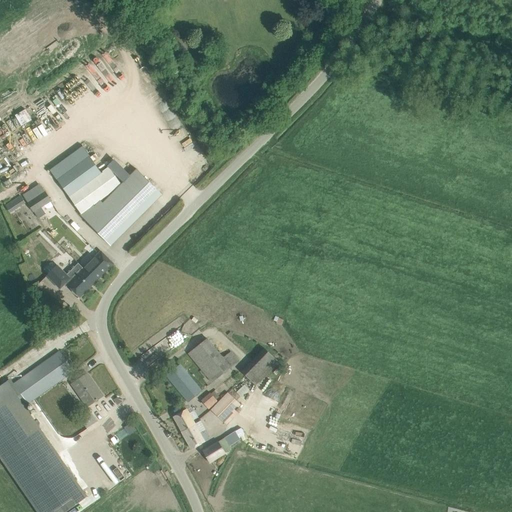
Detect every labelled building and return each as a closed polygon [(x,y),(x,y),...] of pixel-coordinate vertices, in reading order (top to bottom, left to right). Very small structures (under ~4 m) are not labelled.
[(96,139),(100,140),(105,140),(110,139),(115,137),(118,133),(121,129),(122,125),(122,121),(121,116),(119,112),(116,109),(113,107),(109,105),(106,104),(101,104),(97,106),(93,108),(90,110),(87,115),(86,120),(85,124),(87,129),(89,133),(92,137),(96,139)] [(57,180),(81,214),(91,203),(95,207),(99,203),(100,205),(121,184),(109,167),(101,173),(90,156),(57,180)] [(162,195),(136,169),(121,184),(100,205),(99,203),(95,207),(91,203),(81,214),(80,214),(86,220),(85,220),(111,245),(162,195)] [(41,208),(51,201),(45,192),(28,203),(38,219),(45,214),(41,208)] [(25,203),(20,197),(15,200),(20,207),(25,203)] [(65,282),(64,284),(66,287),(68,285),(80,296),(113,264),(101,252),(84,269),(78,263),(66,275),(69,278),(65,282)] [(51,262),(44,269),(48,273),(47,275),(60,287),(64,284),(65,282),(69,278),(66,275),(56,265),(55,266),(51,262)] [(205,374),(212,383),(239,360),(231,351),(223,358),(207,339),(189,354),(202,370),(199,372),(202,376),(205,374)] [(267,347),(244,372),(258,385),(281,360),(267,347)] [(14,384),(28,404),(65,377),(74,371),(59,351),(51,357),(14,384)] [(166,375),(188,402),(202,391),(180,364),(166,375)] [(89,405),(87,406),(88,407),(102,396),(87,374),(72,384),(79,394),(81,393),(89,405)] [(63,511),(87,495),(7,380),(0,385),(0,457),(37,511),(63,511)] [(37,403),(48,420),(73,403),(62,386),(37,403)] [(201,401),(208,409),(218,401),(216,400),(220,397),(214,391),(211,394),(210,393),(201,401)] [(228,392),(224,395),(210,410),(226,425),(233,418),(229,415),(236,407),(240,404),(228,392)] [(173,416),(181,431),(195,424),(186,409),(173,416)] [(195,424),(181,431),(191,449),(204,441),(208,439),(205,433),(207,432),(205,430),(204,431),(201,426),(197,429),(195,424)] [(203,451),(209,462),(225,453),(231,449),(224,438),(203,451)]
